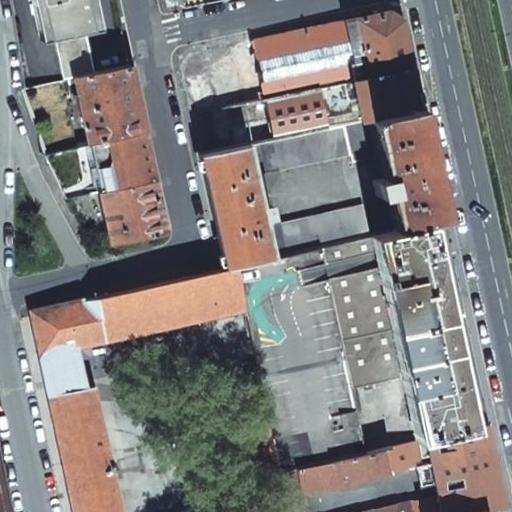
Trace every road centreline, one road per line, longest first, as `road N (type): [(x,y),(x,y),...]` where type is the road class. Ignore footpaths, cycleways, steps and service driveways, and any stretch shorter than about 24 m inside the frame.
road 1 (secondary): [(426,0),(511,394)]
road 2 (residential): [(91,275),(202,249),(145,36)]
road 3 (residential): [(0,30),(24,162),(91,275)]
road 4 (residential): [(42,511),(0,322)]
road 5 (residential): [(145,36),(309,0)]
